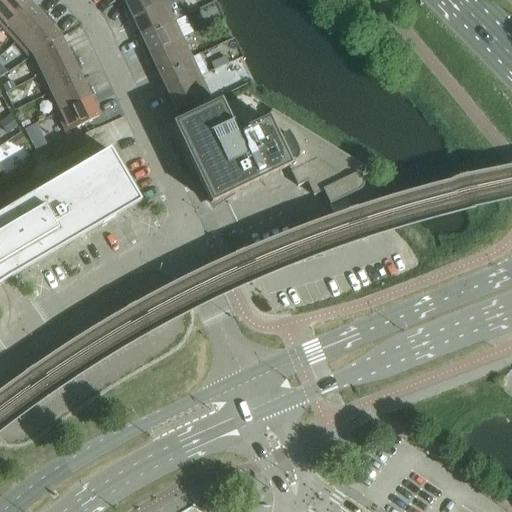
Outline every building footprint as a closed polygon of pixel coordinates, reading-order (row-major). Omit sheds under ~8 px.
[(3,0),(0,3),(0,26),(2,29),(30,4),(25,0),(3,0)] [(163,0),(124,0),(123,1),(129,13),(124,15),(128,22),(165,4),(163,0)] [(30,4),(2,29),(16,44),(47,16),(41,10),(38,14),(30,4)] [(165,4),(128,22),(131,29),(135,27),(141,38),(174,22),(165,4)] [(47,16),(16,44),(29,60),(61,39),(49,25),(52,22),(47,16)] [(174,22),(141,38),(146,50),(142,52),(145,59),(183,41),(182,39),(193,34),(185,17),(174,22)] [(202,19),(192,23),(196,31),(205,27),(202,19)] [(61,39),(29,60),(38,78),(76,60),(73,53),(68,55),(61,39)] [(183,41),(145,59),(148,66),(153,64),(158,75),(192,59),(183,41)] [(192,59),(158,75),(163,86),(159,89),(162,96),(200,78),(192,59)] [(76,60),(38,78),(47,97),(81,81),(75,70),(80,68),(76,60)] [(200,78),(162,96),(166,103),(170,101),(176,113),(209,97),(200,78)] [(81,81),(47,97),(56,115),(94,97),(90,90),(86,92),(81,81)] [(12,82),(3,86),(6,92),(15,88),(12,82)] [(94,97),(56,115),(65,135),(98,119),(93,106),(97,104),(94,97)] [(172,126),(195,173),(196,175),(195,176),(200,174),(210,206),(288,169),(297,188),(307,184),(313,198),(323,193),(329,207),(358,193),(359,192),(361,191),(362,190),(362,188),(363,187),(363,186),(363,185),(362,183),(362,182),(361,180),(360,179),(365,170),(271,113),(266,122),(234,137),(229,127),(231,126),(231,125),(230,126),(219,104),(172,126)] [(26,116),(19,120),(24,130),(32,126),(26,116)] [(9,117),(0,123),(7,134),(17,128),(9,117)] [(20,135),(12,141),(16,148),(24,142),(25,142),(20,135)] [(41,137),(30,143),(36,155),(47,149),(41,137)] [(0,286),(140,204),(109,152),(0,215),(0,286)]
